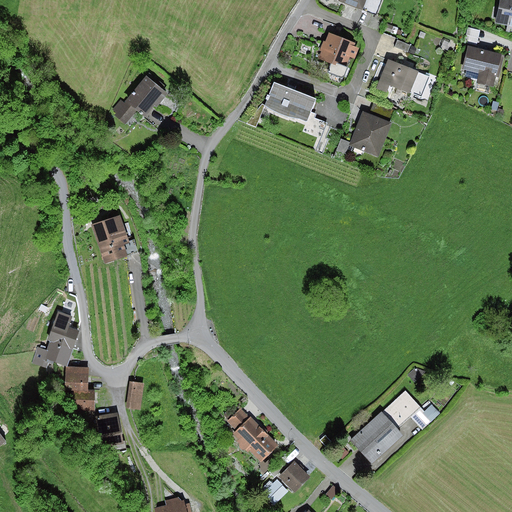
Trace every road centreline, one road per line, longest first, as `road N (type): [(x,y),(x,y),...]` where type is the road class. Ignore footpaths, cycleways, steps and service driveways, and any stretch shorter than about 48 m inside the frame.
road 1 (unclassified): [(0,124),(59,176),(92,362),(117,374),(155,341),(196,336)]
road 2 (residential): [(196,336),(201,306),(192,238),(208,148),(268,65)]
road 3 (residential): [(382,511),(196,336)]
road 4 (residential): [(268,65),(347,98),(374,36),(303,5)]
road 5 (track): [(117,374),(150,511)]
